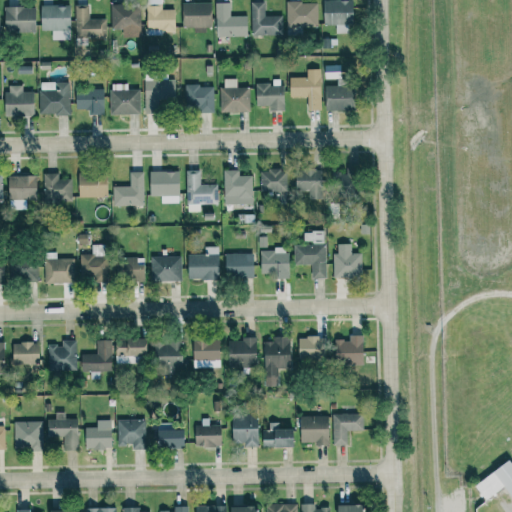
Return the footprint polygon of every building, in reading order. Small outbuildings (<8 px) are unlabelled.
[(174,34),(174,10),(161,10),(160,0),(154,0),(148,0),(148,7),(146,7),(147,34),(174,34)] [(322,1),(323,25),(335,25),(336,34),(352,33),(351,0),(322,1)] [(264,3),(251,2),(250,36),(282,37),(282,16),(264,16),(264,3)] [(317,2),(285,3),(286,27),(318,27),(317,2)] [(210,3),(182,3),(182,28),(211,28),(210,3)] [(246,36),(246,16),(230,17),(229,3),(215,4),(215,37),(246,36)] [(141,38),(140,4),(110,5),(111,29),(122,29),(122,39),(141,38)] [(69,5),(40,6),(40,31),(52,31),(52,40),(70,40),(69,5)] [(106,19),(88,19),(88,5),(75,5),(74,38),(106,39),(106,19)] [(34,7),(3,8),(4,33),(35,32),(34,7)] [(289,77),(289,96),(306,96),(306,110),(320,110),(320,69),(306,69),(306,77),(289,77)] [(175,79),(144,78),(144,108),(174,109),(175,79)] [(236,78),(223,79),(223,87),(219,87),(219,112),(249,112),(249,87),(236,87),(236,78)] [(39,115),(69,114),(69,81),(39,82),(39,115)] [(127,83),(109,84),(110,114),(139,113),(138,89),(127,89),(127,83)] [(255,105),(268,105),(268,110),(284,110),(283,84),(255,84),(255,105)] [(34,91),(22,91),(22,85),(5,85),(4,115),(33,116),(34,91)] [(213,85),(185,85),(185,107),(198,107),(198,112),(213,112),(213,85)] [(355,110),(354,85),(324,86),(325,111),(355,110)] [(103,88),(74,89),(75,109),(88,109),(88,114),(103,114),(103,88)] [(224,205),(252,204),(251,175),(238,175),(238,169),(223,170),(224,205)] [(259,169),(260,191),(286,190),(285,169),(259,169)] [(322,198),(321,169),(295,169),(295,191),(308,190),(308,199),(322,198)] [(217,184),(200,184),(200,170),(186,170),(187,212),(200,211),(199,204),(218,204),(217,184)] [(113,205),(143,205),(143,171),(129,171),(129,186),(112,186),(113,205)] [(149,171),(149,195),(160,195),(160,203),(178,203),(178,171),(149,171)] [(354,191),(353,171),(331,172),(333,192),(354,191)] [(72,200),(71,178),(58,179),(58,172),(42,173),(43,201),(72,200)] [(106,172),(78,173),(78,197),(107,196),(106,172)] [(8,176),(9,203),(36,202),(35,175),(8,176)] [(324,231),(303,231),(303,243),(323,244),(324,231)] [(87,234),(78,234),(79,254),(91,253),(91,244),(87,244),(87,234)] [(80,255),(80,280),(108,279),(107,244),(92,244),(92,254),(80,255)] [(311,278),(326,278),(325,244),(293,245),(293,265),(311,264),(311,278)] [(218,246),(204,246),(204,253),(186,253),(187,280),(218,279),(218,246)] [(260,273),(276,273),(276,279),(288,278),(287,248),(259,249),(260,273)] [(44,283),(75,282),(75,258),(56,258),(56,252),(43,252),(44,283)] [(224,277),(252,278),(253,253),(225,253),(224,277)] [(332,253),(332,277),(361,277),(361,253),(332,253)] [(180,280),(180,255),(150,256),(150,281),(180,280)] [(37,281),(37,258),(9,257),(8,281),(37,281)] [(143,257),(120,257),(120,281),(143,281),(143,257)] [(323,335),(297,336),(298,359),(324,358),(323,335)] [(362,364),(363,335),(348,335),(348,340),(335,339),(335,363),(362,364)] [(256,337),(241,336),(241,341),(228,340),(228,365),(255,365),(256,337)] [(264,341),(263,385),(277,385),(277,367),(289,367),(289,336),(271,336),(271,341),(264,341)] [(144,356),(145,339),(116,338),(115,355),(144,356)] [(182,365),(181,338),(153,339),(154,365),(182,365)] [(218,338),(192,340),(193,368),(220,367),(218,338)] [(62,344),(47,344),(48,371),(77,371),(76,339),(62,340),(62,344)] [(81,353),(81,371),(90,371),(90,378),(111,378),(111,340),(96,340),(97,353),(81,353)] [(39,342),(12,343),(12,364),(39,364),(39,342)] [(47,419),(47,436),(63,437),(63,449),(77,449),(77,419),(65,418),(65,412),(55,412),(55,419),(47,419)] [(347,431),(363,430),(363,413),(332,414),(333,444),(347,444),(347,431)] [(243,446),(257,446),(257,414),(231,415),(232,443),(243,442),(243,446)] [(43,421),(33,421),(33,415),(23,416),(23,421),(14,421),(14,449),(43,449),(43,421)] [(327,415),(299,416),(300,443),(328,443),(327,415)] [(117,419),(117,445),(131,445),(131,449),(144,449),(145,419),(117,419)] [(84,448),(110,448),(111,420),(96,420),(96,427),(84,427),(84,448)] [(261,429),(262,447),(292,447),(292,428),(279,428),(279,422),(268,422),(268,429),(261,429)] [(173,423),(157,423),(156,447),(182,447),(182,429),(173,429),(173,423)] [(220,447),(220,425),(194,425),(194,446),(220,447)] [(511,497),(494,475),(511,461),(511,497)] [(296,511),(296,503),(265,504),(265,511),(296,511)] [(314,504),(300,503),(300,511),(328,511),(329,507),(314,507),(314,504)]
